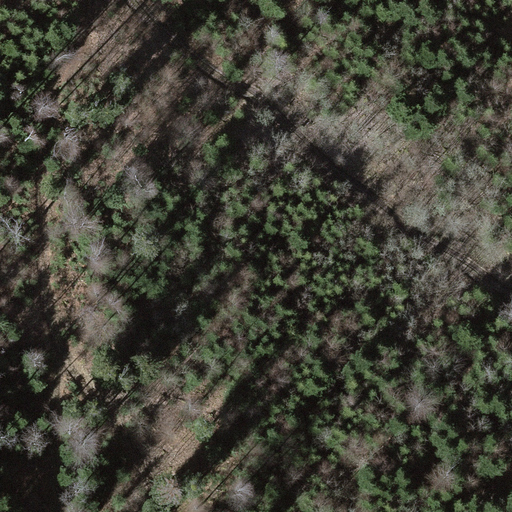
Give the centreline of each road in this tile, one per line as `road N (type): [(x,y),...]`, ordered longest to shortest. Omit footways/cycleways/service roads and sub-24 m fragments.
road 1 (track): [(78,0),(50,87),(39,174),(55,275),(57,511)]
road 2 (track): [(511,289),(214,74),(139,0)]
road 3 (track): [(56,322),(175,511)]
